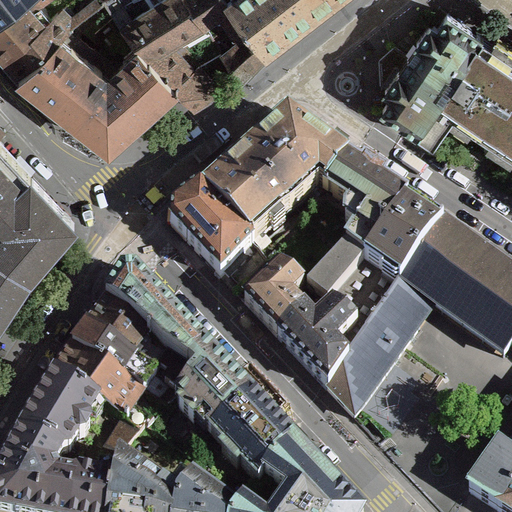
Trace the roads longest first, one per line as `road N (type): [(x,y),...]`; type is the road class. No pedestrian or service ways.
road 1 (residential): [(396,511),(122,215)]
road 2 (residential): [(511,230),(285,77)]
road 3 (residential): [(0,404),(122,215)]
road 4 (residential): [(122,215),(285,77)]
road 5 (residential): [(122,215),(0,95)]
road 6 (residential): [(285,77),(385,0)]
